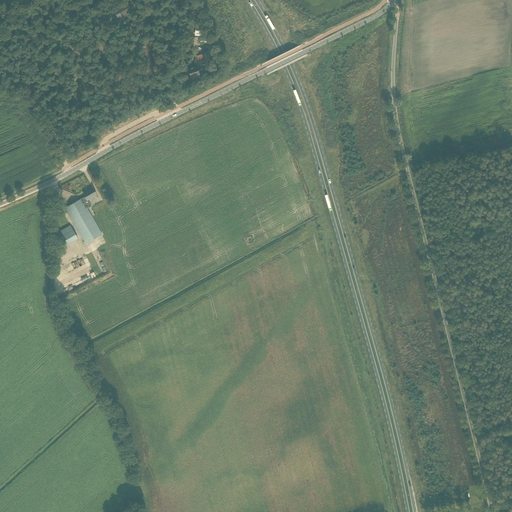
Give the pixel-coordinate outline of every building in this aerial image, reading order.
[(98,19),(102,27),(136,8),(132,0),(98,19)] [(121,68),(121,67),(123,64),(118,61),(117,65),(116,65),(116,66),(115,66),(113,70),(118,73),(120,68),(121,68)] [(188,70),(191,79),(195,77),(194,76),(199,74),(197,66),(188,70)] [(88,200),(97,195),(95,191),(94,191),(92,188),(83,193),(85,196),(65,208),(84,242),(83,242),(84,245),(102,234),(85,205),(89,203),(88,200)] [(56,233),(64,246),(78,239),(77,238),(79,237),(72,225),(71,226),(70,225),(56,233)] [(73,324),(73,326),(73,328),(73,329),(74,331),(75,332),(77,332),(78,333),(79,333),(81,333),(82,333),(83,333),(85,332),(86,331),(87,330),(88,329),(89,327),(89,325),(88,323),(88,322),(87,321),(86,320),(85,319),(84,318),(82,318),(81,317),(79,318),(77,318),(76,319),(74,320),(74,321),(73,323),(73,324)]
